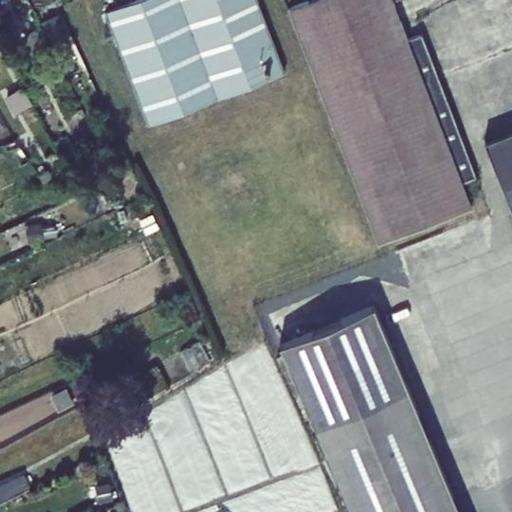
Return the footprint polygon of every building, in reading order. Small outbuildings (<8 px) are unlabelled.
[(218,96),(180,0),(131,0),(105,10),(148,123),(218,96)] [(180,0),(218,96),(285,71),(257,0),(180,0)] [(306,0),(288,7),(378,241),(471,206),(462,180),(477,175),(421,34),(408,39),(393,0),(306,0)] [(57,14),(41,21),(54,49),(70,42),(57,14)] [(38,27),(22,36),(32,56),(49,48),(38,27)] [(23,85),(4,95),(15,113),(33,103),(23,85)] [(511,129),(484,140),(511,208),(511,129)] [(42,222),(29,223),(31,243),(44,241),(44,237),(55,236),(54,224),(42,225),(42,222)] [(351,313),(279,343),(350,511),(461,511),(374,304),(351,313)] [(200,339),(179,351),(185,360),(191,371),(211,361),(200,339)] [(88,372),(69,381),(77,398),(96,390),(88,372)] [(66,386),(51,395),(59,410),(74,401),(66,386)] [(24,472),(0,483),(0,499),(30,484),(24,472)] [(109,482),(94,484),(97,502),(112,499),(112,497),(116,496),(115,491),(111,491),(109,482)]
